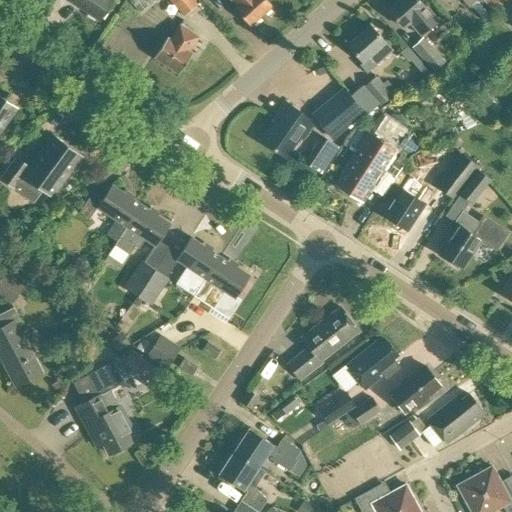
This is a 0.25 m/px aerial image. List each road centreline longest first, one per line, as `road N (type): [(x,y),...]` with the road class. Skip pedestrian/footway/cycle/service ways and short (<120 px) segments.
road 1 (unclassified): [(142,511),(322,239)]
road 2 (tertiary): [(511,362),(322,239)]
road 3 (tertiary): [(188,150),(0,26)]
road 4 (unclassified): [(188,150),(229,99),(339,0)]
road 5 (tertiary): [(322,239),(188,150)]
road 6 (residential): [(115,511),(0,414)]
road 7 (residential): [(447,511),(427,474),(434,464),(511,422)]
